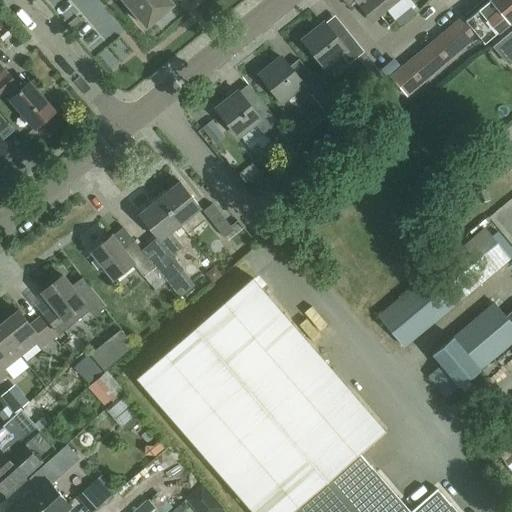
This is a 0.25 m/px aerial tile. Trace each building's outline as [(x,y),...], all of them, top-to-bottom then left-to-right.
[(123,0),(145,26),(172,4),(168,0),(123,0)] [(380,15),(389,25),(415,3),(412,0),(366,0),(361,4),(374,20),(380,15)] [(483,44),(511,19),(511,0),(490,0),(465,22),(463,19),(391,78),(406,96),(477,37),(483,44)] [(349,63),(363,51),(342,25),(332,33),(324,22),(302,40),(324,68),(341,54),(349,63)] [(309,94),(314,100),(323,93),(318,87),(320,86),(298,59),(289,67),(280,57),(259,74),(281,102),(298,88),(305,97),(309,94)] [(34,128),(54,111),(29,82),(20,89),(0,66),(0,95),(0,96),(5,92),(10,99),(9,99),(34,128)] [(255,123),(262,132),(268,139),(280,129),(275,122),(277,120),(255,94),(246,101),(237,91),(215,109),(238,137),(255,123)] [(0,156),(9,149),(4,143),(0,138),(0,130),(6,125),(0,118),(0,156)] [(179,182),(158,199),(179,225),(201,208),(179,182)] [(253,277),(137,376),(254,511),(457,511),(436,488),(409,511),(358,452),(384,430),(352,392),(455,303),(455,302),(429,272),(422,264),(356,188),(253,277)] [(481,203),(488,201),(485,190),(477,192),(481,203)] [(146,256),(155,267),(167,283),(183,270),(172,256),(182,248),(170,233),(179,225),(158,199),(138,215),(161,243),(146,256)] [(222,239),(231,232),(210,206),(201,213),(222,239)] [(439,263),(465,294),(508,258),(483,227),(439,263)] [(143,276),(155,267),(146,256),(133,240),(122,249),(112,236),(91,252),(112,279),(132,263),(143,276)] [(83,305),(94,318),(107,308),(82,277),(71,286),(62,275),(41,292),(52,306),(42,314),(59,334),(72,323),(68,317),(83,305)] [(458,385),(511,339),(511,323),(507,317),(493,301),(431,352),(441,364),(428,374),(445,394),(458,384),(458,385)] [(0,324),(0,331),(20,356),(36,344),(40,349),(55,337),(38,316),(29,324),(18,310),(0,324)] [(20,356),(0,331),(0,381),(8,375),(4,369),(20,356)] [(122,389),(106,371),(88,387),(103,405),(122,389)] [(86,389),(44,416),(54,431),(96,404),(86,389)] [(0,464),(38,430),(39,429),(20,409),(3,425),(13,436),(0,448),(0,464)] [(25,480),(22,477),(54,448),(38,430),(0,464),(0,491),(6,498),(25,480)] [(52,458),(29,479),(36,487),(41,483),(46,478),(49,482),(63,470),(77,457),(66,445),(60,451),(52,458)] [(7,511),(65,511),(71,507),(59,493),(49,482),(46,478),(41,483),(36,487),(31,491),(27,491),(22,496),(22,499),(7,511)] [(203,511),(228,511),(207,481),(190,493),(203,511)] [(147,499),(132,511),(166,511),(172,507),(157,491),(147,500),(147,499)]
